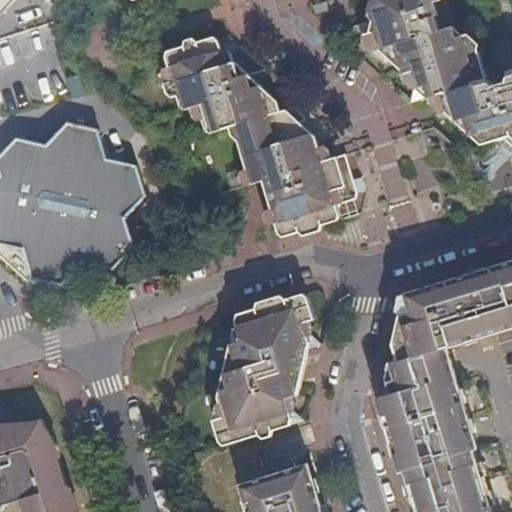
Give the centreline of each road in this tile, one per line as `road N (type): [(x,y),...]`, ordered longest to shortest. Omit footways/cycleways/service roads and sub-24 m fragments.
road 1 (residential): [(367,270),(296,262),(87,333)]
road 2 (residential): [(370,511),(345,425),(367,270)]
road 3 (residential): [(145,511),(87,333)]
road 4 (residential): [(511,231),(367,270)]
